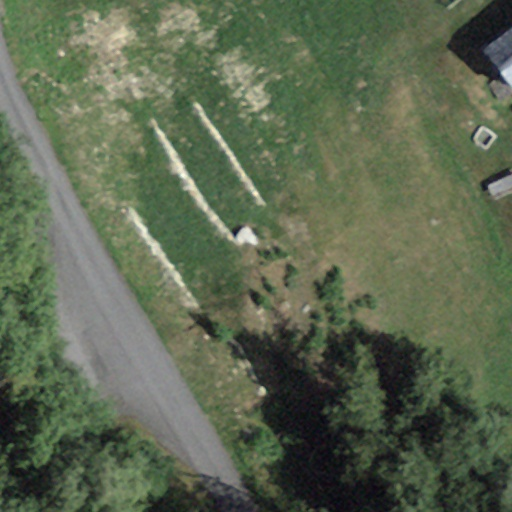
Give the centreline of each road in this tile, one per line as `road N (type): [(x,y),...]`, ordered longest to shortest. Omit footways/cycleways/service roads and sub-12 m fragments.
road 1 (unclassified): [(85,253),(241,511)]
road 2 (unclassified): [(0,77),(85,253)]
